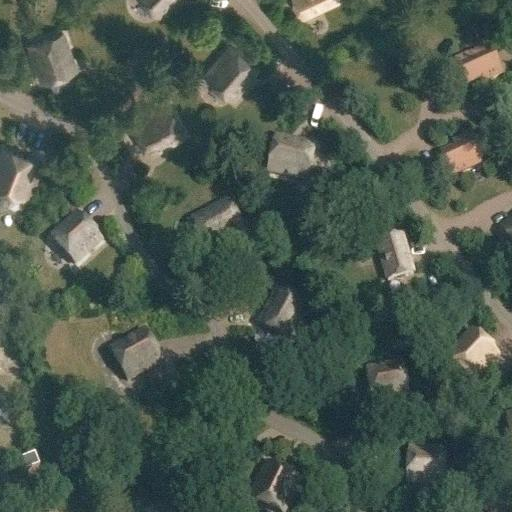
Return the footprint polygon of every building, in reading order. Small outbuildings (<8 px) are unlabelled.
[(144,0),(160,16),(161,15),(160,14),(173,0),(144,0)] [(294,0),(302,17),(338,0),(294,0)] [(41,80),(41,81),(76,69),(75,68),(74,69),(62,35),(64,35),(63,34),(29,46),(29,47),(30,47),(42,80),(41,80)] [(257,70),(257,69),(229,46),(229,47),(230,48),(207,75),(206,74),(205,75),(233,98),(234,97),(233,96),(256,69),(257,70)] [(456,63),(467,86),(481,79),(484,84),(502,76),(491,53),(488,55),(486,50),(473,56),(456,63)] [(133,123),(151,155),(152,155),(151,153),(182,136),(183,138),(184,137),(166,105),(165,106),(166,107),(135,124),(134,123),(133,123)] [(441,156),(451,179),(467,172),(480,166),(478,162),(482,160),(472,137),(454,145),(456,150),(441,156)] [(277,139),(268,174),(270,175),(270,173),(304,181),(304,183),(305,183),(314,147),(312,147),(312,148),(278,140),(278,139),(277,139)] [(0,159),(0,189),(23,198),(37,161),(4,148),(0,159)] [(193,221),(210,253),(211,253),(210,252),(241,235),(242,236),(243,236),(226,204),(225,204),(225,205),(194,222),(194,221),(193,221)] [(51,240),(75,267),(101,243),(77,217),(51,240)] [(511,225),(504,231),(503,230),(502,231),(511,243),(511,225)] [(376,246),(388,284),(413,276),(402,238),(376,246)] [(258,327),(290,343),(291,342),(290,342),(304,310),(305,310),(306,309),(273,294),(272,295),(273,296),(259,327),(258,326),(258,327)] [(110,352),(127,383),(162,364),(145,333),(110,352)] [(447,360),(473,384),(498,358),(471,333),(447,360)] [(366,372),(373,407),(408,399),(401,365),(366,372)] [(407,486),(442,488),(444,453),(409,451),(407,486)] [(35,456),(17,463),(22,475),(40,468),(35,456)] [(250,498),(272,511),(288,511),(304,487),(270,466),(250,498)]
